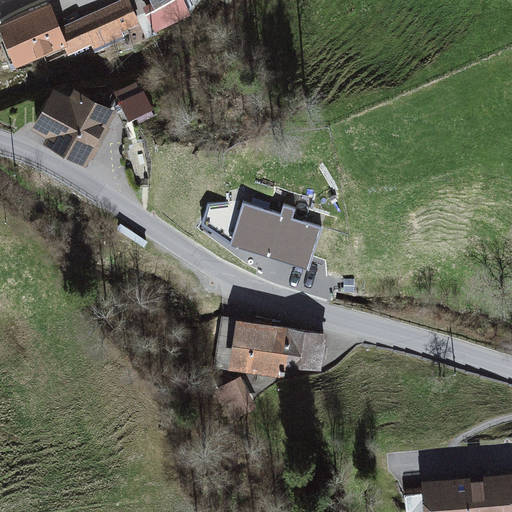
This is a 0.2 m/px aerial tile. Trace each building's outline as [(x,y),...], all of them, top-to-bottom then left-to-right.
[(189,12),(183,0),(174,0),(148,13),(156,29),(189,12)] [(48,47),(52,57),(91,40),(94,46),(123,33),(120,28),(137,21),(129,1),(59,31),(63,40),(48,47)] [(49,6),(2,25),(17,60),(48,47),(63,40),(59,31),(49,6)] [(55,92),(38,124),(54,133),(50,141),(84,159),(110,110),(77,92),(72,101),(55,92)] [(143,93),(116,106),(126,124),(131,117),(150,108),(143,93)] [(208,203),(202,221),(229,240),(308,266),(321,226),(293,216),(295,208),(284,204),(280,213),(244,201),(208,203)] [(256,323),(222,318),(215,367),(264,375),(265,369),(280,372),(282,359),(317,365),(322,334),(282,327),(283,322),(257,318),(256,323)] [(236,383),(218,392),(230,414),(247,405),(236,383)] [(470,511),(511,511),(508,476),(468,480),(470,511)] [(430,511),(470,511),(468,480),(428,483),(430,511)]
